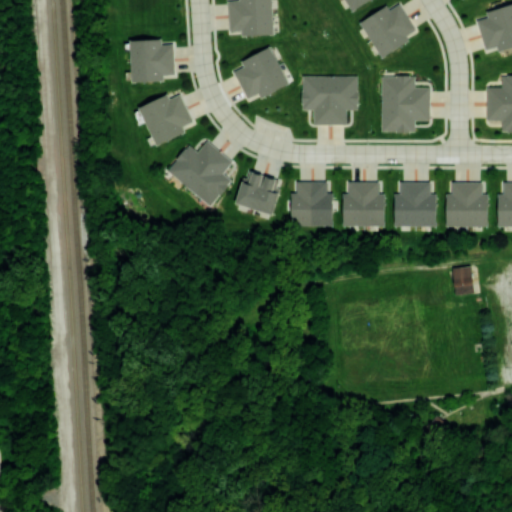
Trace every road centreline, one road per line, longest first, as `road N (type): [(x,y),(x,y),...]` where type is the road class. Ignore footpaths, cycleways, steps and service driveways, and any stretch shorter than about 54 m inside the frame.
road 1 (residential): [(511,147),(259,141),(239,130),(211,93),(193,0)]
road 2 (residential): [(453,147),(449,62),(420,0)]
